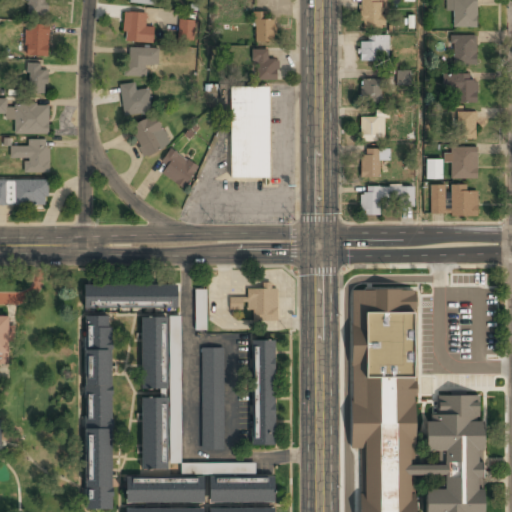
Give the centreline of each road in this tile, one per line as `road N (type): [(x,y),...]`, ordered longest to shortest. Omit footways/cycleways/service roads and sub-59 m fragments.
road 1 (tertiary): [(0,245),(511,244)]
road 2 (secondary): [(318,511),(317,0)]
road 3 (residential): [(88,0),(83,245)]
road 4 (residential): [(85,125),(119,191),(202,246)]
